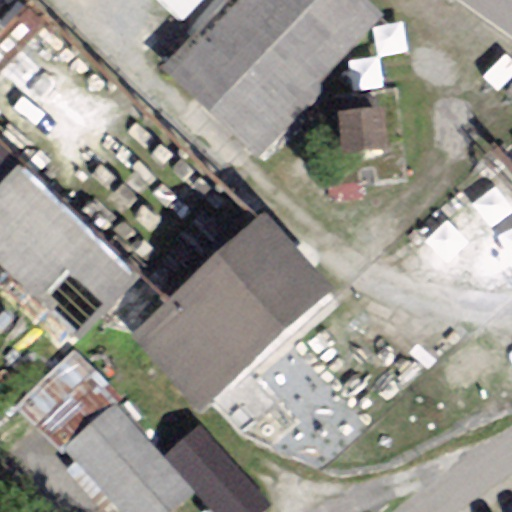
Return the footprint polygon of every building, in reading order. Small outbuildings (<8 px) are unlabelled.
[(388,32),(351,0),(180,0),(225,37),(191,77),(283,155),(388,32)] [(387,121),(340,124),(343,162),(389,159),(387,121)] [(0,180),(19,160),(0,141),(0,180)] [(141,272),(19,160),(0,180),(0,265),(79,338),(141,272)] [(264,228),(133,340),(199,417),(330,305),(264,228)] [(113,411),(57,463),(103,511),(176,511),(194,496),(164,464),(113,411)] [(273,511),(200,431),(164,464),(194,496),(208,511),(273,511)]
